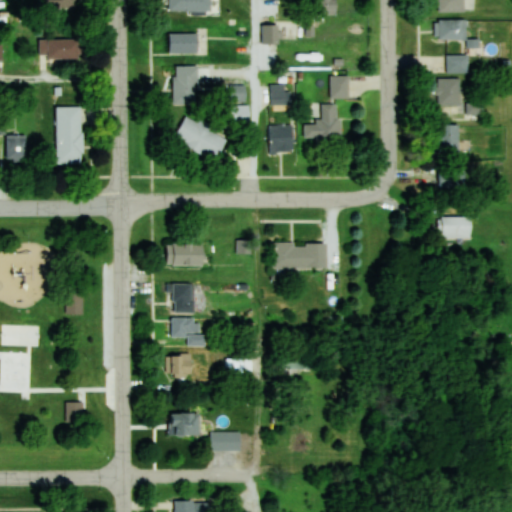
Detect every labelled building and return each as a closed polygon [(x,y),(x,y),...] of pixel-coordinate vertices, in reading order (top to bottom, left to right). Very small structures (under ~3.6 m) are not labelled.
[(75,0),(52,0),(53,9),(75,9),(75,0)] [(168,0),(168,10),(210,10),(210,0),(168,0)] [(335,15),(334,0),(312,0),(313,15),(335,15)] [(463,0),(436,0),(437,11),(464,11),(463,0)] [(434,39),(467,39),(467,20),(434,20),(434,39)] [(277,44),(277,25),(261,25),(261,44),(277,44)] [(168,53),(198,53),(198,33),(168,33),(168,53)] [(80,38),(39,38),(39,59),(80,59),(80,38)] [(468,54),(446,54),(446,73),(468,73),(468,54)] [(173,65),(173,104),(196,104),(196,65),(173,65)] [(349,76),(330,76),(330,99),(349,99),(349,76)] [(483,103),(460,103),(460,78),(437,79),(437,114),(465,114),(465,119),(483,119),(483,103)] [(270,105),(291,105),(291,91),(284,91),(284,85),(270,85),(270,105)] [(339,105),(321,105),(321,122),(305,122),(304,139),(339,140),(339,105)] [(81,107),(55,107),(55,164),(81,164),(81,107)] [(216,160),(227,134),(184,116),(173,142),(216,160)] [(292,125),(268,125),(268,153),(293,153),(292,125)] [(459,126),(435,126),(435,154),(459,154),(459,126)] [(6,135),(6,162),(26,162),(26,135),(6,135)] [(464,189),(464,169),(438,169),(438,189),(464,189)] [(471,240),(471,220),(439,220),(439,240),(471,240)] [(166,243),(166,266),(203,266),(203,243),(166,243)] [(272,269),(327,269),(327,243),(272,243),(272,269)] [(194,284),(166,284),(166,303),(173,303),(173,314),(194,314),(194,284)] [(65,293),(65,314),(83,314),(83,293),(65,293)] [(171,319),(171,337),(187,337),(187,346),(204,346),(204,319),(171,319)] [(191,354),(171,354),(171,376),(191,376),(191,354)] [(310,369),(310,355),(284,355),(284,369),(310,369)] [(65,402),(65,423),(83,423),(83,402),(65,402)] [(199,436),(199,413),(169,413),(169,436),(199,436)] [(240,451),(240,431),(210,431),(210,451),(240,451)] [(210,511),(211,502),(174,502),(174,511),(210,511)]
